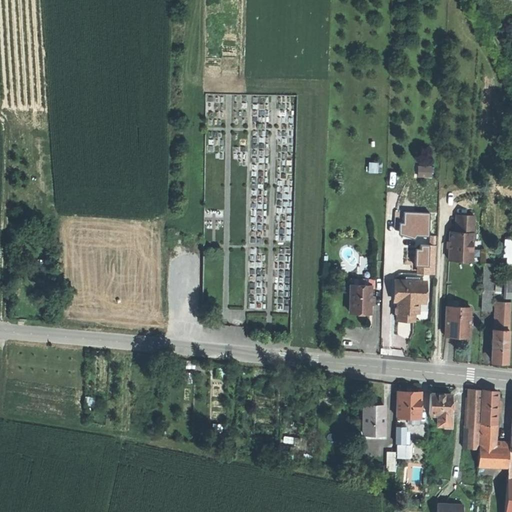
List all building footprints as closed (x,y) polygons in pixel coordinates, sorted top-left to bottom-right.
[(431,177),(431,166),(418,166),(418,176),(431,177)] [(401,224),(401,234),(409,237),(415,239),(417,236),(429,237),(430,214),(404,213),(404,224),(401,224)] [(459,260),(471,261),(474,215),(456,214),(456,231),(450,231),(449,260),(459,260)] [(435,274),(437,249),(421,248),(419,273),(425,274),(435,274)] [(483,290),(493,291),(495,264),(484,263),(483,290)] [(351,278),(351,287),(371,288),(374,288),(374,279),(351,278)] [(407,319),(414,320),(414,312),(418,312),(419,302),(419,293),(423,293),(424,281),(419,281),(395,279),(394,300),(398,300),(397,306),(395,307),(395,312),(397,313),(396,319),(407,319)] [(371,288),(351,287),(350,312),(359,312),(370,313),(371,288)] [(492,309),(493,291),(483,290),(482,309),(492,309)] [(494,329),(509,330),(510,302),(504,301),(504,302),(495,302),(494,329)] [(471,307),(447,306),(445,335),(456,335),(470,336),(471,307)] [(507,361),(509,330),(494,329),(493,329),(492,360),(500,360),(507,361)] [(469,425),(470,422),(479,423),(481,389),(467,389),(465,425),(469,425)] [(480,422),(496,424),(498,391),(490,391),(482,390),(480,422)] [(419,423),(419,391),(410,391),(397,391),(396,416),(410,416),(410,422),(419,423)] [(430,393),(429,414),(437,414),(437,425),(449,426),(451,394),(441,393),(430,393)] [(363,432),(384,433),(384,404),(375,404),(364,403),(363,432)] [(465,425),(463,450),(478,450),(479,423),(470,422),(469,425),(465,425)] [(495,441),(496,424),(480,422),(479,447),(500,449),(501,441),(495,441)] [(409,432),(405,431),(405,427),(396,427),(396,444),(409,444),(409,432)] [(409,445),(397,445),(397,457),(409,457),(409,445)] [(479,447),(477,465),(508,467),(509,449),(500,449),(479,447)] [(435,511),(462,511),(462,504),(448,504),(436,503),(435,511)]
